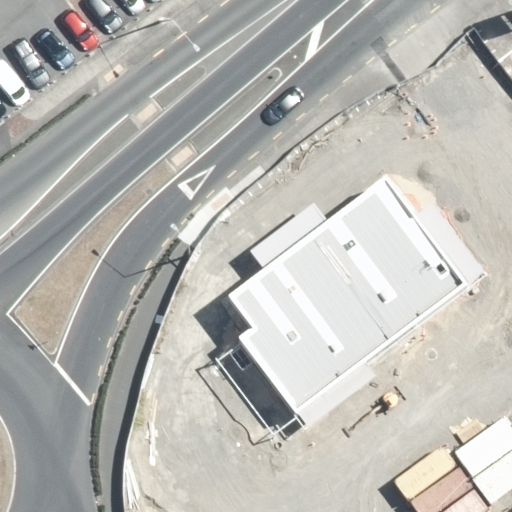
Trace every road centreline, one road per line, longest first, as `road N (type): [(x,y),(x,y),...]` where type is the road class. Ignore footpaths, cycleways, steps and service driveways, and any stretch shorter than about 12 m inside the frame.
road 1 (secondary): [(324,30),(297,97),(201,179),(146,242),(108,298),(45,433)]
road 2 (secondary): [(0,285),(258,54),(324,30)]
road 3 (secondary): [(0,198),(127,91),(258,0)]
